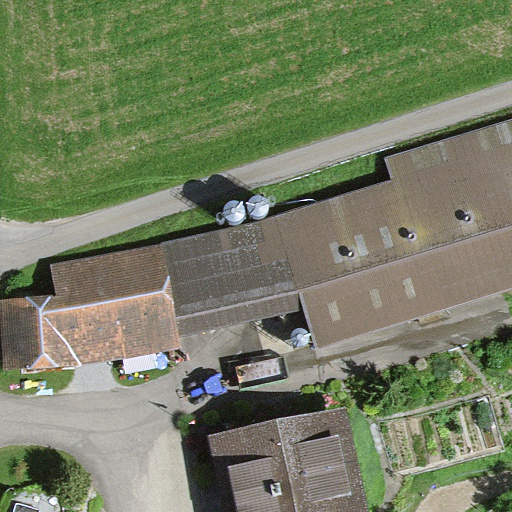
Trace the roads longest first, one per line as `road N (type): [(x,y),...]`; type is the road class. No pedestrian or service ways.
road 1 (track): [(0,244),(73,231),(511,88)]
road 2 (unknown): [(0,445),(44,419),(425,345),(511,319)]
